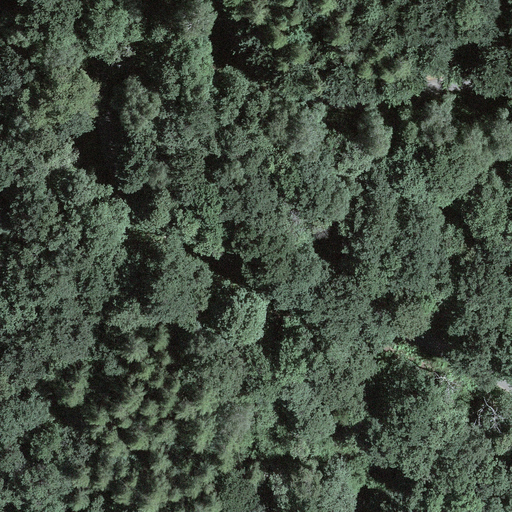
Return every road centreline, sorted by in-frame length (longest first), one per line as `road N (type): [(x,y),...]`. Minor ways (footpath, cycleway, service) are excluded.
road 1 (unclassified): [(511,384),(154,225),(124,197),(107,166),(88,0)]
road 2 (unclassified): [(208,0),(250,70),(295,97),(360,104),(511,84)]
